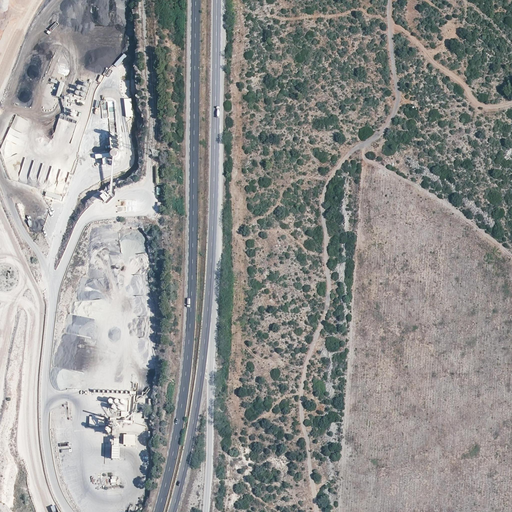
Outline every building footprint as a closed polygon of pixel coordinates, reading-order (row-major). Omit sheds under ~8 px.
[(117,66),(126,56),(124,54),(115,64),(117,66)] [(59,97),(64,82),(60,81),(56,96),(59,97)] [(132,98),(125,98),(125,117),(133,117),(132,98)] [(21,138),(26,119),(14,115),(9,134),(21,138)] [(118,137),(110,137),(110,149),(118,149),(118,137)] [(102,200),(100,195),(104,193),(103,191),(90,196),(93,203),(102,200)] [(46,192),(45,197),(61,202),(63,197),(46,192)] [(111,278),(77,279),(78,304),(73,304),(73,312),(77,312),(77,318),(103,317),(102,298),(111,298),(111,278)] [(89,426),(105,426),(105,417),(89,416),(89,426)]
